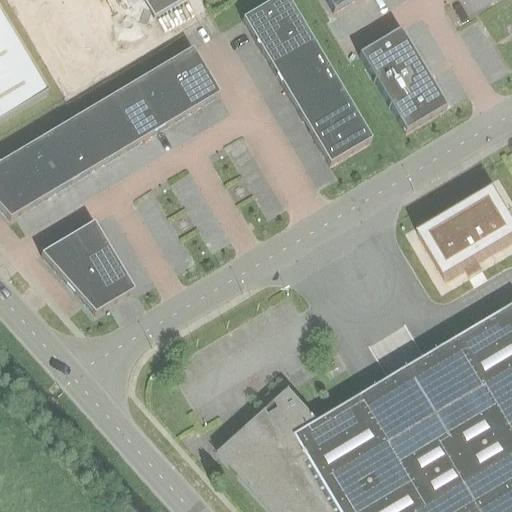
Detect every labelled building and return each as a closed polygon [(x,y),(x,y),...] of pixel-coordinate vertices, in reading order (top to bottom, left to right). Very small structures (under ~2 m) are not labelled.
[(284,0),(280,0),(242,23),(241,23),(256,48),(298,23),(284,0)] [(358,0),(323,0),(332,16),(358,0)] [(0,124),(47,97),(0,17),(0,124)] [(256,48),(270,72),(313,47),(298,23),(256,48)] [(373,84),(415,60),(399,34),(358,59),(373,84)] [(270,72),(272,75),(273,75),(280,86),(279,87),(285,96),(327,71),(313,47),(270,72)] [(190,54),(166,68),(193,114),(218,99),(191,53),(190,54)] [(388,110),(430,86),(415,60),(373,84),(388,110)] [(169,128),(193,114),(166,68),(142,82),(169,128)] [(285,96),(299,120),(341,95),(327,71),(285,96)] [(142,82),(118,97),(145,142),(169,128),(142,82)] [(404,136),(446,111),(430,86),(388,110),(404,136)] [(299,120),(301,123),(302,123),(309,134),(308,135),(328,169),(371,144),(369,141),(341,95),(299,120)] [(121,157),(145,142),(118,97),(94,111),(121,157)] [(94,111),(70,125),(97,171),(121,157),(94,111)] [(73,185),(97,171),(70,125),(46,140),(73,185)] [(46,140),(22,154),(49,200),(73,185),(46,140)] [(98,190),(164,159),(158,146),(92,177),(98,190)] [(0,213),(9,224),(49,200),(22,154),(0,167),(0,213)] [(511,227),(493,196),(425,237),(449,277),(466,267),(470,273),(482,265),(479,260),(511,239),(511,227)] [(40,259),(58,279),(106,250),(93,227),(40,259)] [(58,279),(93,319),(94,318),(133,295),(106,250),(58,279)] [(492,415),(403,467),(364,402),(320,428),(298,404),(290,395),(275,408),(279,415),(269,421),(267,417),(266,416),(256,425),(218,459),(266,511),(511,511),(511,313),(454,348),(452,349),(492,415)]
